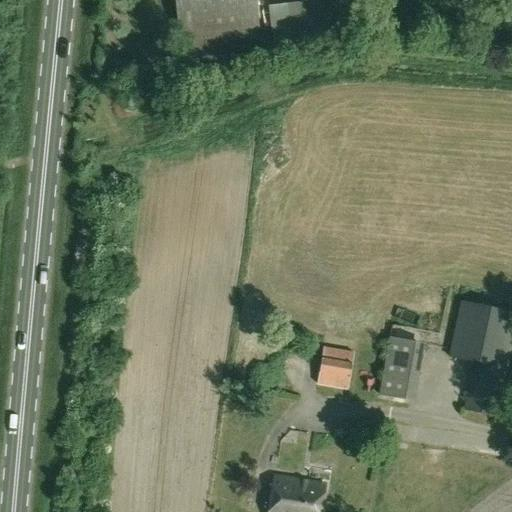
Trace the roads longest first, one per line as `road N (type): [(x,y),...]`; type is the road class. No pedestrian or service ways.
road 1 (primary): [(60,0),(13,511)]
road 2 (track): [(511,434),(311,403)]
